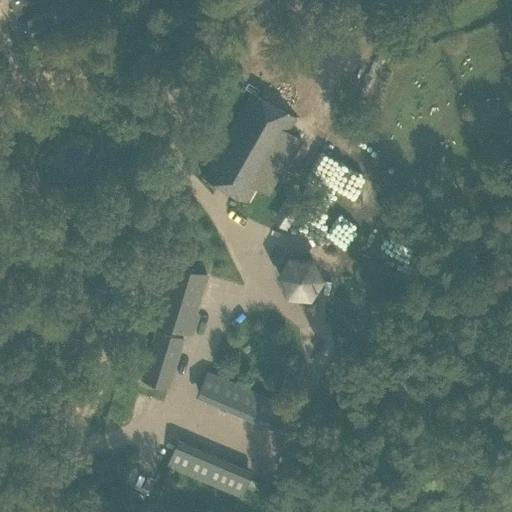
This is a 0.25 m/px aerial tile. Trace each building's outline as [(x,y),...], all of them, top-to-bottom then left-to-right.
[(90,19),(82,0),(60,0),(16,19),(27,45),(90,19)] [(247,202),(256,186),(269,195),(301,138),(287,130),(295,117),(251,92),(203,177),(247,202)] [(285,299),(321,283),(306,249),(270,266),(285,299)] [(197,312),(208,274),(171,262),(158,305),(162,306),(156,324),(160,325),(159,329),(155,328),(139,379),(169,388),(185,337),(182,336),(183,331),(193,334),(200,313),(197,312)] [(281,399),(208,369),(197,395),(270,426),(281,399)] [(252,468),(177,437),(168,460),(242,491),(252,468)] [(148,491),(153,478),(128,470),(123,483),(148,491)]
